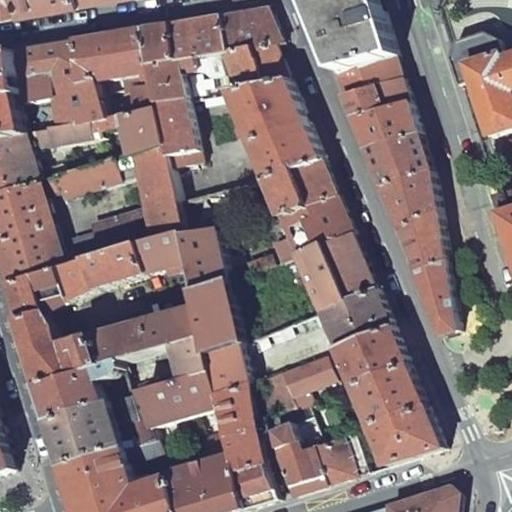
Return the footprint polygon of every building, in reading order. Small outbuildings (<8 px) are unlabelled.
[(0,0),(0,16),(33,11),(29,0),(0,0)] [(29,0),(33,11),(62,6),(91,1),(90,0),(29,0)] [(336,0),(315,4),(343,73),(347,72),(403,57),(397,41),(388,12),(384,0),(336,0)] [(224,55),(281,45),(282,46),(289,45),(275,11),(274,10),(220,20),(176,27),(184,62),(187,61),(224,55)] [(170,28),(151,32),(158,66),(184,62),(176,27),(170,28)] [(117,37),(82,43),(87,84),(105,82),(105,83),(123,80),(130,79),(159,74),(158,66),(151,32),(117,37)] [(511,59),(510,60),(505,42),(490,35),(461,45),(455,59),(461,77),(464,87),(479,82),(496,137),(511,132),(511,59)] [(82,43),(23,53),(28,106),(62,100),(66,129),(116,121),(105,83),(105,82),(87,84),(82,43)] [(281,45),(224,55),(226,61),(234,60),(246,91),(296,82),(293,75),(282,46),(281,45)] [(0,57),(0,140),(33,135),(28,106),(23,53),(0,57)] [(224,55),(187,61),(189,75),(203,73),(212,74),(216,79),(230,77),(226,61),(224,55)] [(403,57),(347,72),(343,73),(351,93),(352,97),(409,81),(403,57)] [(184,62),(158,66),(159,74),(166,107),(194,101),(189,75),(187,61),(184,62)] [(159,74),(130,79),(139,91),(143,109),(132,111),(134,118),(166,112),(166,107),(159,74)] [(123,80),(105,83),(116,121),(128,118),(134,118),(132,111),(123,80)] [(361,118),(416,103),(412,90),(409,81),(352,97),(361,118)] [(246,91),(237,93),(243,107),(250,124),(259,144),(254,146),(257,151),(261,149),(268,166),(275,181),(330,161),(309,113),(306,105),(296,82),(246,91)] [(194,101),(166,107),(166,112),(173,147),(176,159),(205,152),(198,119),(194,101)] [(423,124),(416,103),(361,118),(374,151),(427,135),(423,124)] [(134,118),(128,118),(131,131),(137,157),(143,156),(173,147),(166,112),(134,118)] [(66,129),(33,135),(37,149),(42,148),(61,149),(103,141),(110,134),(131,131),(128,118),(116,121),(66,129)] [(33,135),(0,140),(0,196),(48,183),(37,149),(33,135)] [(427,135),(374,151),(378,160),(388,186),(439,172),(434,158),(427,135)] [(173,147),(143,156),(147,180),(153,209),(161,244),(193,235),(186,205),(176,159),(173,147)] [(268,166),(261,149),(257,151),(250,152),(258,171),(268,166)] [(205,152),(176,159),(186,205),(210,201),(275,181),(268,166),(258,171),(250,152),(207,163),(205,152)] [(57,181),(48,183),(52,198),(69,193),(71,201),(147,180),(143,156),(137,157),(71,176),(57,181)] [(330,161),(275,181),(290,218),(345,198),(343,191),(330,161)] [(69,171),(55,174),(57,181),(71,176),(69,171)] [(439,172),(388,186),(403,223),(406,232),(447,217),(443,198),(439,172)] [(48,183),(0,196),(0,234),(4,247),(16,286),(41,278),(68,271),(74,269),(71,261),(52,198),(48,183)] [(511,193),(499,198),(504,214),(511,211),(511,193)] [(345,198),(290,218),(300,242),(306,256),(361,235),(345,198)] [(82,258),(71,261),(74,269),(95,262),(148,247),(161,244),(153,209),(98,225),(100,234),(77,242),(82,258)] [(452,251),(447,217),(406,232),(421,268),(423,274),(454,263),(452,251)] [(227,230),(193,236),(199,264),(205,294),(237,282),(227,230)] [(148,247),(155,276),(199,264),(193,236),(193,235),(161,244),(148,247)] [(361,235),(306,256),(330,312),(384,291),(364,242),(361,235)] [(273,256),(248,266),(249,269),(248,269),(251,277),(255,276),(306,256),(300,242),(285,248),(288,255),(278,259),(273,256)] [(104,292),(155,276),(148,247),(95,262),(104,292)] [(68,271),(77,303),(104,292),(95,262),(74,269),(68,271)] [(446,332),(448,337),(465,332),(463,317),(458,290),(454,263),(423,274),(436,306),(446,332)] [(77,303),(68,271),(41,278),(53,314),(55,315),(77,303)] [(251,277),(237,282),(239,287),(250,286),(257,283),(255,276),(251,277)] [(53,314),(41,278),(16,286),(23,309),(26,322),(53,314)] [(237,282),(205,294),(208,309),(214,338),(218,355),(250,344),(253,343),(239,287),(237,282)] [(384,291),(330,312),(345,350),(400,328),(397,322),(384,291)] [(273,326),(257,333),(260,340),(311,320),(309,315),(298,318),(294,307),(269,316),(273,326)] [(208,309),(157,322),(166,352),(182,347),(214,338),(208,309)] [(29,331),(47,388),(112,368),(102,337),(67,348),(62,327),(55,315),(53,314),(26,322),(29,331)] [(157,322),(102,337),(112,368),(130,363),(166,352),(157,322)] [(400,328),(345,350),(361,389),(416,367),(413,361),(400,328)] [(214,338),(182,347),(191,382),(221,373),(218,355),(214,338)] [(250,344),(218,355),(221,373),(226,397),(258,385),(250,344)] [(332,356),(287,373),(303,412),(312,408),(317,406),(312,393),(343,380),(332,356)] [(57,423),(150,395),(174,388),(170,377),(137,387),(133,370),(130,363),(112,368),(47,388),(49,395),(57,423)] [(416,367),(361,389),(378,429),(433,408),(431,402),(416,367)] [(171,434),(166,429),(229,410),(226,397),(221,373),(191,382),(174,388),(150,395),(161,430),(164,441),(173,470),(180,468),(173,448),(174,443),(171,434)] [(287,373),(261,384),(261,389),(266,388),(268,410),(289,410),(289,429),(301,424),(316,418),(312,408),(303,412),(287,373)] [(258,385),(226,397),(229,410),(237,451),(243,474),(272,465),(264,428),(258,385)] [(72,470),(164,441),(161,430),(150,395),(57,423),(59,429),(72,470)] [(433,408),(378,429),(394,468),(451,450),(448,443),(433,408)] [(5,418),(0,418),(0,477),(21,471),(15,450),(5,418)] [(289,429),(280,433),(286,460),(310,452),(304,434),(301,424),(289,429)] [(323,449),(335,486),(351,481),(374,474),(371,464),(366,449),(361,435),(349,440),(326,448),(323,449)] [(164,441),(72,470),(84,511),(186,511),(177,481),(148,489),(147,486),(143,487),(138,471),(161,464),(166,477),(175,475),(173,470),(164,441)] [(321,443),(318,443),(314,445),(316,450),(323,448),(323,449),(326,448),(323,442),(321,443)] [(366,449),(371,464),(379,462),(373,447),(366,449)] [(317,491),(335,486),(323,449),(323,448),(316,450),(310,452),(286,460),(300,497),(317,491)] [(250,511),(251,511),(243,474),(237,451),(225,455),(226,461),(175,476),(177,481),(186,511),(250,511)] [(272,465),(243,474),(251,511),(286,501),(272,465)] [(463,511),(466,497),(457,490),(414,503),(386,511),(463,511)]
